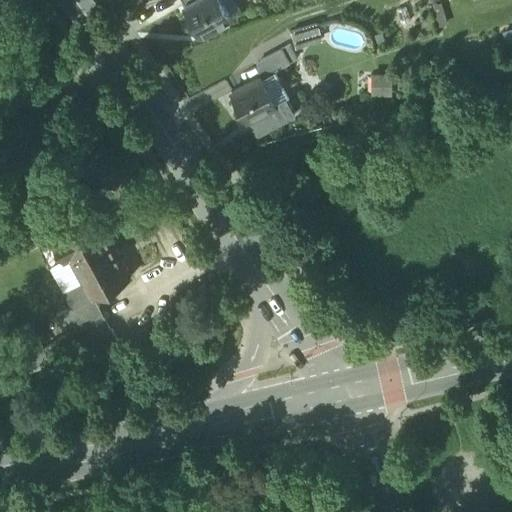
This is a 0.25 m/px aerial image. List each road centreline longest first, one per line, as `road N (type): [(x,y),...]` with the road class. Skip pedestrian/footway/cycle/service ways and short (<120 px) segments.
road 1 (residential): [(264,282),(75,0)]
road 2 (primary): [(0,471),(210,421)]
road 3 (primary): [(332,392),(511,349)]
road 4 (primary): [(210,421),(258,344),(264,282)]
road 5 (residential): [(332,392),(391,511)]
road 6 (residential): [(332,392),(264,282)]
road 7 (primary): [(210,421),(332,392)]
